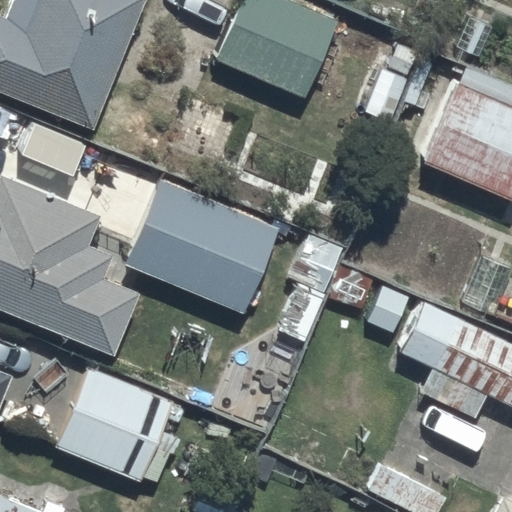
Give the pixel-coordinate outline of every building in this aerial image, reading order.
[(135,0),(22,0),(18,14),(0,7),(0,85),(90,119),(135,0)] [(303,0),(232,0),(211,52),(334,103),(340,90),(307,76),(334,12),(303,0)] [(380,59),(361,105),(386,115),(415,44),(393,36),(384,60),(380,59)] [(453,73),(417,153),(507,193),(511,182),(511,81),(463,59),(456,75),(453,73)] [(94,204),(0,166),(0,301),(109,345),(133,284),(95,269),(105,244),(82,235),(94,204)] [(274,217),(154,170),(118,257),(202,291),(196,306),(227,318),(233,302),(240,304),(274,217)] [(339,242),(303,228),(286,271),(292,274),(274,321),(304,333),(339,242)] [(511,262),(477,249),(458,295),(511,316),(511,280),(507,278),(511,264),(511,262)] [(511,335),(420,293),(395,345),(427,361),(415,385),(471,411),(482,387),(511,400),(511,335)] [(170,394),(83,359),(52,438),(139,472),(170,394)] [(431,511),(443,488),(373,456),(361,483),(423,511),(431,511)] [(511,511),(511,487),(499,481),(483,511),(511,511)] [(56,511),(57,510),(55,509),(60,498),(43,490),(38,502),(0,487),(0,511),(56,511)]
